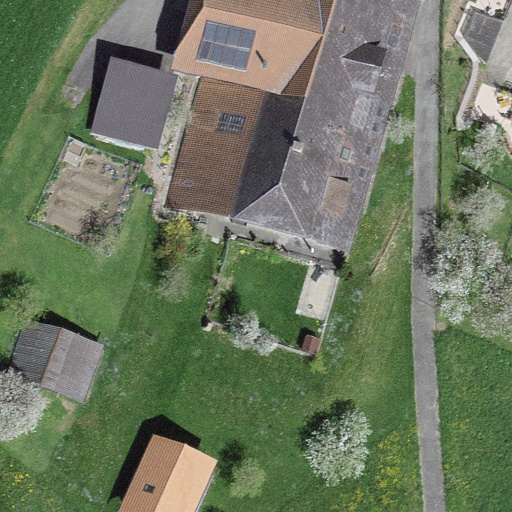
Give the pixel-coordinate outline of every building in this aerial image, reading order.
[(350,238),(364,185),(339,178),(389,0),(208,0),(189,67),(204,71),(167,206),(193,213),(198,195),(350,238)] [(482,64),(506,0),(441,0),(472,12),(462,36),(482,64)] [(112,74),(96,132),(153,148),(170,91),(112,74)] [(29,326),(11,378),(76,400),(94,347),(29,326)] [(184,511),(203,474),(158,452),(133,506),(145,511),(184,511)]
